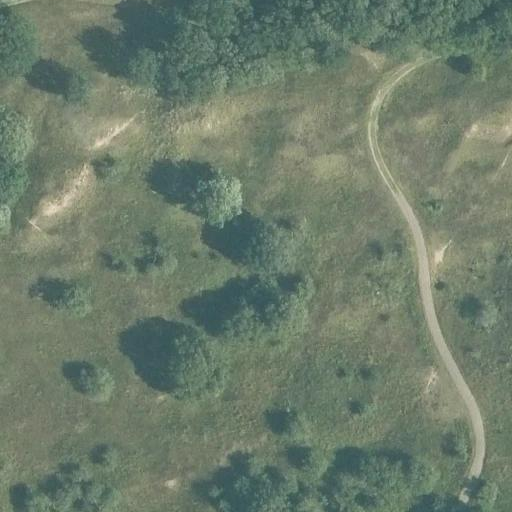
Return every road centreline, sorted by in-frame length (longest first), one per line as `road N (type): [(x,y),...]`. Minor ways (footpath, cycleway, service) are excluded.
road 1 (track): [(456,511),(473,480),(480,439),(435,330),(417,236),(397,196)]
road 2 (track): [(511,51),(447,48),(395,73)]
